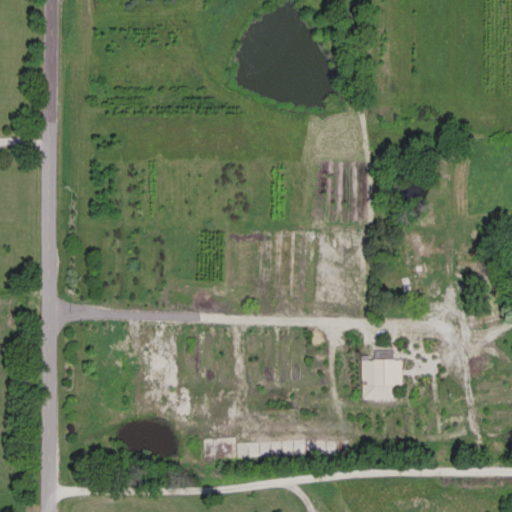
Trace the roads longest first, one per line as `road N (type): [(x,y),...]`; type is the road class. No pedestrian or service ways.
road 1 (residential): [(49,511),(48,0)]
road 2 (residential): [(49,489),(198,490),(324,475),(511,468)]
